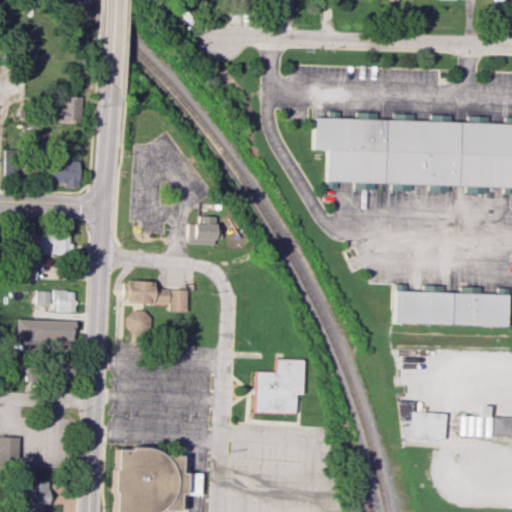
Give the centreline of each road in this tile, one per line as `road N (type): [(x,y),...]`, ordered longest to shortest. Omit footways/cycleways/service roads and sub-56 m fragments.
road 1 (residential): [(511,43),(242,36),(221,45)]
road 2 (tertiary): [(88,511),(98,256)]
road 3 (residential): [(218,439),(224,290)]
road 4 (residential): [(224,290),(207,267),(98,256)]
road 5 (tertiary): [(99,206),(106,82)]
